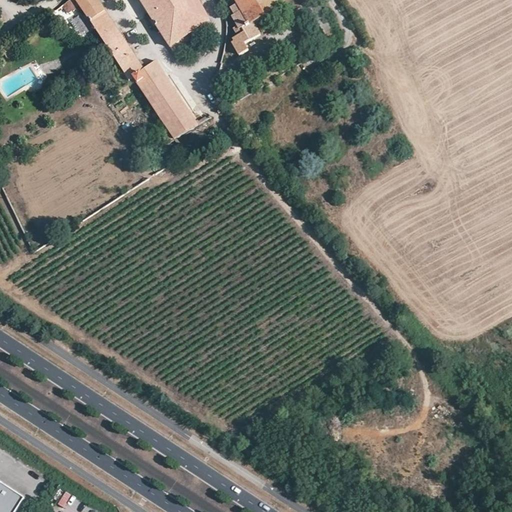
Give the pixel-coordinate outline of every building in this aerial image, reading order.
[(145,70),(137,59),(97,0),(72,0),(62,7),(66,14),(72,11),(74,13),(79,10),(116,63),(112,65),(117,73),(121,71),(128,81),(133,79),(145,70)] [(196,0),(137,0),(170,49),(171,48),(173,51),(209,28),(207,24),(209,22),(196,0)] [(231,0),(236,7),(230,11),(233,17),(231,19),(236,28),(232,30),(236,37),(232,40),(233,43),(231,44),(238,57),(248,52),(244,46),(260,36),(253,23),(278,9),(273,0),(231,0)] [(308,8),(324,36),(319,38),(325,49),(340,40),(317,3),(308,8)] [(12,41),(0,49),(0,51),(4,57),(17,48),(12,41)] [(145,70),(133,79),(175,142),(178,141),(199,126),(155,64),(145,70)] [(0,511),(17,511),(26,499),(0,482),(0,511)]
